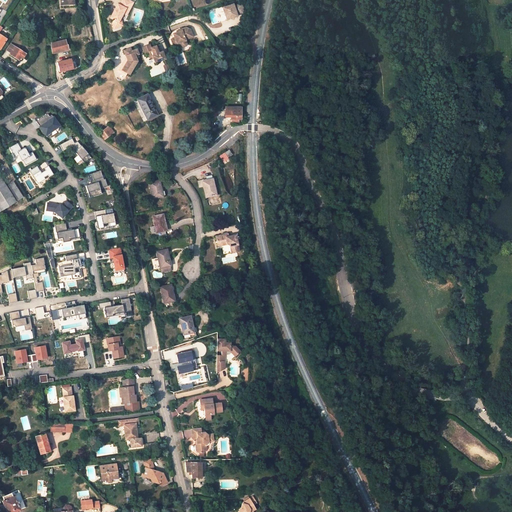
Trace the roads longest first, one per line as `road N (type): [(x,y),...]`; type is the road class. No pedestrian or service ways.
road 1 (unclassified): [(417,391),(361,343),(336,240),(285,136),(237,128),(201,155),(167,167)]
road 2 (residential): [(187,511),(124,194)]
road 3 (unknown): [(14,379),(155,366)]
road 4 (track): [(474,406),(463,376),(467,323),(459,280)]
